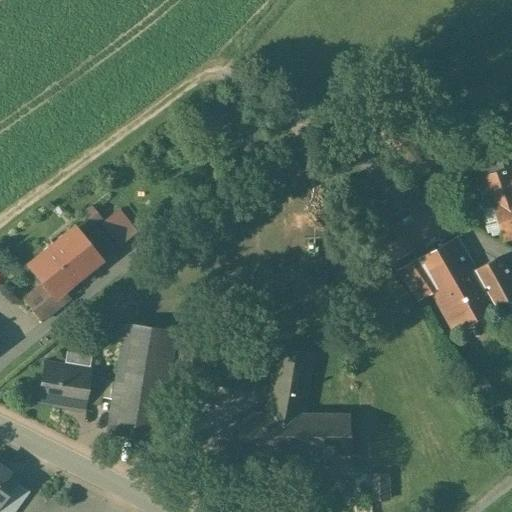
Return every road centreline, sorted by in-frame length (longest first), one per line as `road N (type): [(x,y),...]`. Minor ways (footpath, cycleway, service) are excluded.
road 1 (residential): [(511,256),(424,214),(324,135),(217,71)]
road 2 (track): [(0,223),(217,71)]
road 3 (unclassified): [(0,426),(162,511)]
